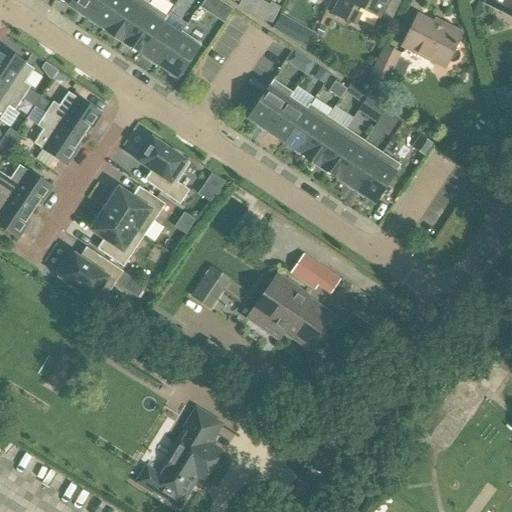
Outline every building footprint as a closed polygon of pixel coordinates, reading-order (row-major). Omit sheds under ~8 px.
[(72,0),(69,6),(88,18),(100,0),(72,0)] [(100,0),(88,18),(106,30),(126,0),(100,0)] [(126,0),(106,30),(124,42),(149,5),(142,0),(126,0)] [(339,0),(333,14),(355,25),(362,10),(379,18),(387,0),(339,0)] [(511,0),(490,0),(511,10),(511,0)] [(211,15),(225,24),(233,12),(234,11),(220,2),(211,15)] [(261,24),(271,31),(282,9),(271,4),(261,24)] [(124,42),(142,54),(162,25),(167,17),(149,5),(124,42)] [(280,15),(272,31),(290,44),(296,47),(297,46),(306,52),(315,34),(280,15)] [(461,34),(445,26),(443,29),(418,16),(402,47),(444,68),(447,62),(451,64),(455,63),(458,61),(460,57),(460,53),(458,50),(454,48),(461,34)] [(142,54),(160,66),(180,37),(162,25),(142,54)] [(180,37),(160,66),(178,79),(201,45),(182,33),(180,37)] [(259,39),(251,52),(263,59),(271,46),(259,39)] [(1,48),(0,49),(0,84),(22,99),(34,107),(41,97),(29,89),(30,87),(24,83),(34,70),(1,48)] [(371,76),(385,83),(399,54),(386,48),(371,76)] [(74,76),(68,85),(87,97),(92,88),(74,76)] [(248,118),(267,131),(289,97),(292,93),(273,81),(248,118)] [(22,99),(0,84),(0,119),(9,107),(15,111),(22,99)] [(52,102),(44,114),(75,135),(81,127),(89,132),(101,115),(67,92),(58,106),(52,102)] [(267,131),(285,143),(307,109),(289,97),(267,131)] [(303,155),(328,117),(310,105),(307,109),(285,143),(303,155)] [(509,112),(501,114),(503,123),(511,121),(509,112)] [(75,135),(44,114),(36,126),(42,130),(33,143),(66,166),(78,149),(70,143),(75,135)] [(303,155),(321,167),(346,129),(328,117),(303,155)] [(16,134),(9,129),(2,139),(9,144),(16,134)] [(346,129),(321,167),(339,179),(364,141),(346,129)] [(16,134),(9,144),(16,148),(23,138),(16,134)] [(0,142),(0,152),(2,154),(9,144),(2,139),(0,142)] [(136,156),(139,158),(137,161),(156,174),(149,185),(179,205),(189,191),(177,183),(190,164),(152,139),(146,147),(143,145),(136,156)] [(364,141),(339,179),(356,191),(382,154),(364,141)] [(2,154),(9,159),(16,148),(9,144),(2,154)] [(382,154),(356,191),(375,204),(400,166),(382,154)] [(0,190),(32,212),(37,203),(40,205),(52,188),(19,166),(10,180),(0,172),(0,190)] [(204,186),(218,195),(225,185),(211,176),(204,186)] [(109,203),(104,210),(144,236),(165,205),(143,191),(136,201),(118,189),(116,193),(113,191),(106,201),(109,203)] [(32,212),(0,190),(0,227),(17,239),(29,222),(26,220),(32,212)] [(144,236),(104,210),(100,217),(97,215),(90,225),(93,227),(91,230),(109,242),(101,253),(123,268),(144,236)] [(101,305),(123,272),(100,257),(93,268),(74,255),(72,258),(69,256),(62,267),(65,269),(59,277),(101,305)] [(291,274),(314,289),(326,270),(304,255),(291,274)] [(207,273),(185,306),(202,319),(225,285),(229,279),(211,267),(207,273)] [(247,319),(279,341),(284,333),(311,351),(333,319),(306,301),(309,298),(277,276),(247,319)] [(511,356),(511,341),(491,327),(484,337),(511,356)] [(151,345),(147,351),(141,361),(176,384),(184,372),(186,367),(151,345)] [(456,409),(467,396),(455,385),(443,398),(456,409)] [(420,429),(431,436),(445,416),(435,408),(420,429)] [(147,468),(137,483),(153,493),(155,490),(165,497),(164,498),(180,507),(197,479),(202,482),(221,451),(209,444),(221,425),(196,409),(184,428),(185,430),(187,431),(182,440),(180,439),(158,475),(147,468)] [(361,511),(373,511),(386,494),(378,488),(361,511)]
